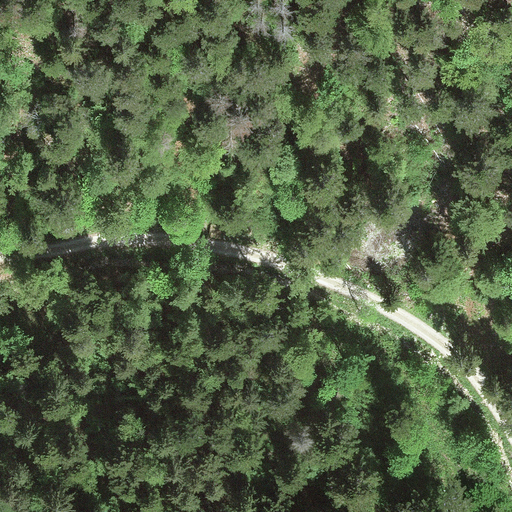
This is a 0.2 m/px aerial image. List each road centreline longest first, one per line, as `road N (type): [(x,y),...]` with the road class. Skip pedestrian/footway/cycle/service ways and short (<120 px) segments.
road 1 (track): [(0,254),(120,239),(278,261),(417,327),(472,372),(511,432)]
road 2 (track): [(511,506),(412,437)]
